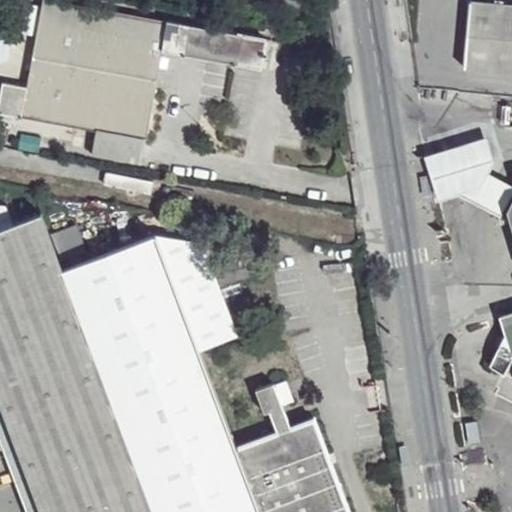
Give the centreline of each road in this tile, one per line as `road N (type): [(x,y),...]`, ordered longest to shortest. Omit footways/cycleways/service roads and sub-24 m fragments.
road 1 (unclassified): [(445,511),(364,0)]
road 2 (unknown): [(440,0),(448,61),(511,77)]
